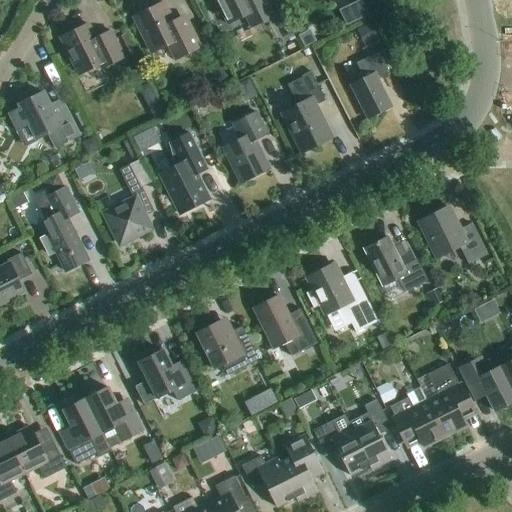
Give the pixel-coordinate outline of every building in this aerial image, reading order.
[(214,0),(228,25),(245,16),(251,28),(273,17),(264,0),(214,0)] [(359,0),(345,8),(353,24),(369,15),(361,0),(359,0)] [(134,19),(152,53),(168,45),(175,60),(199,48),(188,25),(176,30),(163,4),(134,19)] [(378,39),(370,24),(357,31),(364,46),(378,39)] [(111,32),(95,40),(88,25),(61,38),(79,76),(99,66),(101,69),(124,58),(111,32)] [(309,31),(298,37),(304,48),(315,42),(309,31)] [(363,79),(351,85),(369,120),(390,109),(376,81),(388,75),(377,53),(356,64),(363,79)] [(212,74),(212,79),(218,86),(227,77),(219,68),(212,74)] [(287,86),(297,106),(282,114),(302,154),(331,139),(315,107),(325,102),(311,74),(287,86)] [(257,96),(248,80),(237,85),(245,102),(257,96)] [(9,114),(17,131),(28,125),(36,141),(49,134),(56,148),(78,137),(65,110),(54,116),(42,93),(37,96),(34,90),(21,97),(24,102),(18,105),(20,109),(9,114)] [(158,101),(147,106),(155,122),(166,116),(158,101)] [(223,148),(241,184),(268,171),(254,141),(267,135),(255,112),(232,124),(240,140),(223,148)] [(160,175),(180,215),(209,201),(196,175),(207,170),(190,134),(169,144),(177,167),(160,175)] [(100,150),(94,138),(82,143),(88,155),(100,150)] [(119,171),(132,196),(143,191),(130,165),(119,171)] [(57,175),(46,180),(51,190),(62,185),(57,175)] [(46,221),(38,225),(45,238),(41,240),(49,255),(55,253),(65,273),(88,261),(67,219),(78,213),(66,188),(47,198),(53,212),(44,216),(46,221)] [(104,215),(120,245),(150,230),(135,199),(104,215)] [(419,222),(437,259),(459,248),(468,265),(487,255),(473,227),(460,233),(448,208),(419,222)] [(402,268),(393,249),(387,238),(364,250),(382,287),(398,279),(405,293),(428,282),(417,260),(402,268)] [(0,305),(23,294),(17,282),(32,275),(21,254),(6,261),(8,265),(0,268),(0,305)] [(306,295),(313,309),(321,305),(326,315),(339,308),(347,326),(373,313),(361,289),(348,295),(333,265),(307,278),(314,291),(306,295)] [(443,302),(437,290),(426,295),(432,308),(443,302)] [(253,310),(273,349),(284,343),(291,357),(317,344),(305,320),(293,326),(279,297),(253,310)] [(478,305),(482,317),(501,311),(498,299),(478,305)] [(196,334),(214,370),(222,366),(228,377),(258,361),(241,327),(234,331),(227,318),(221,322),(196,334)] [(446,330),(442,323),(434,327),(439,338),(444,336),(442,332),(446,330)] [(197,392),(181,362),(171,367),(163,351),(138,363),(147,382),(135,388),(144,405),(172,391),(177,402),(197,392)] [(511,403),(511,391),(500,367),(488,373),(481,358),(459,368),(476,402),(487,397),(495,412),(511,403)] [(511,360),(500,367),(511,391),(511,360)] [(437,396),(426,401),(445,438),(466,427),(464,422),(478,415),(462,384),(459,385),(448,365),(427,375),(437,396)] [(107,388),(85,399),(110,449),(143,432),(127,400),(116,405),(107,388)] [(277,403),(270,389),(263,393),(270,407),(277,403)] [(316,401),(311,391),(294,400),(299,409),(316,401)] [(110,449),(85,399),(62,410),(71,428),(60,433),(63,440),(76,465),(96,455),(98,459),(111,452),(110,449)] [(445,438),(426,401),(413,408),(408,399),(401,402),(390,408),(395,418),(391,419),(407,450),(421,443),(423,448),(445,438)] [(290,400),(280,405),(287,420),(298,414),(290,400)] [(363,426),(353,431),(352,432),(369,466),(369,467),(371,471),(391,461),(379,436),(391,430),(376,400),(364,407),(367,414),(359,418),(363,426)] [(352,432),(353,431),(350,427),(338,433),(333,421),(313,431),(326,457),(337,452),(350,476),(369,467),(369,466),(352,432)] [(29,427),(6,439),(24,475),(38,468),(44,480),(66,469),(54,444),(41,450),(29,427)] [(290,458),(279,463),(296,498),(295,498),(297,503),(318,492),(312,482),(325,475),(305,436),(284,446),(290,458)] [(225,451),(218,437),(204,445),(211,459),(225,451)] [(24,475),(6,439),(0,441),(0,501),(16,494),(11,482),(24,475)] [(189,466),(183,454),(171,460),(177,472),(189,466)] [(279,463),(277,459),(265,465),(261,457),(241,467),(252,489),(264,483),(276,508),(295,498),(296,498),(279,463)] [(149,472),(157,486),(173,478),(165,464),(149,472)] [(220,498),(209,504),(213,511),(238,511),(234,504),(245,498),(234,477),(215,487),(220,498)] [(90,486),(83,490),(88,500),(96,496),(90,486)] [(213,511),(209,504),(198,510),(192,498),(172,508),(174,511),(213,511)]
